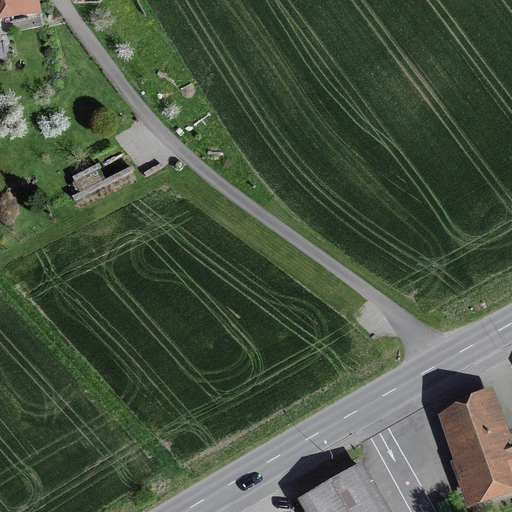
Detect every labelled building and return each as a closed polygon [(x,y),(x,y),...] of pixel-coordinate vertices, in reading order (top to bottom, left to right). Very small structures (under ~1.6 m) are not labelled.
[(27,0),(0,0),(0,17),(25,13),(30,12),(27,0)] [(136,171),(132,165),(72,196),(75,202),(136,171)] [(66,214),(74,210),(70,202),(62,206),(66,214)] [(511,468),(509,470),(485,400),(483,393),(446,413),(474,494),(511,480),(511,468)] [(385,511),(358,465),(302,498),(309,511),(385,511)] [(436,499),(441,511),(455,511),(448,494),(436,499)]
